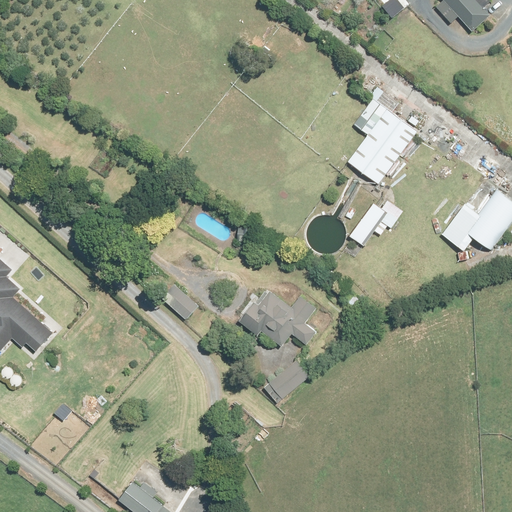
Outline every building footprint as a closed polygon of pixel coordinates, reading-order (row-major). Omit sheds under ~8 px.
[(475,33),(492,17),(476,0),(446,0),(438,7),(453,24),(460,17),(475,33)] [(419,131),(375,100),(357,125),(370,135),(351,162),(381,184),(419,131)] [(511,223),(511,198),(501,190),(482,215),(467,205),(445,235),(467,252),(477,238),(492,249),(511,223)] [(391,200),(385,210),(376,204),(353,236),(366,246),(375,232),(383,238),(391,226),(394,228),(406,211),(391,200)] [(13,268),(0,256),(0,353),(15,336),(36,355),(55,332),(14,296),(21,288),(7,276),(13,268)] [(206,310),(179,288),(168,301),(194,324),(206,310)] [(303,295),(295,306),(276,292),(273,296),(266,291),(243,323),(260,336),(264,331),(272,337),(286,346),(295,334),(310,345),(320,332),(308,323),(320,307),(303,295)] [(315,375),(302,359),(267,388),(280,404),(315,375)]
